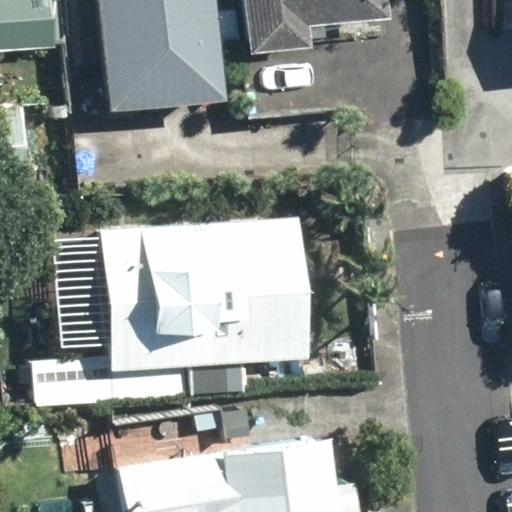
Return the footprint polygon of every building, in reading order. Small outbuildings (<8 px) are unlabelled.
[(0,0),(0,34),(36,32),(34,0),(0,0)] [(201,95),(195,0),(73,0),(79,102),(201,95)] [(364,0),(219,0),(223,35),(366,20),(364,0)] [(0,185),(10,186),(9,106),(0,106),(0,185)] [(78,233),(87,365),(274,352),(265,220),(78,233)] [(105,511),(333,511),(328,485),(314,488),(307,440),(100,468),(105,511)]
